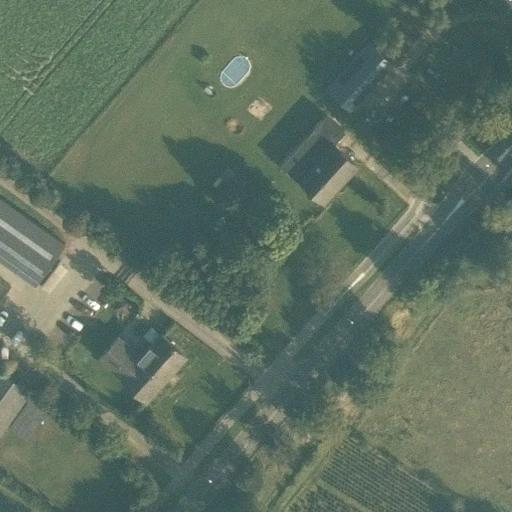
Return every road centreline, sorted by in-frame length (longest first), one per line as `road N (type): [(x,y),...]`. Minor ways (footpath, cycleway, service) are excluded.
road 1 (tertiary): [(190,511),(448,215)]
road 2 (track): [(356,423),(448,291),(511,280)]
